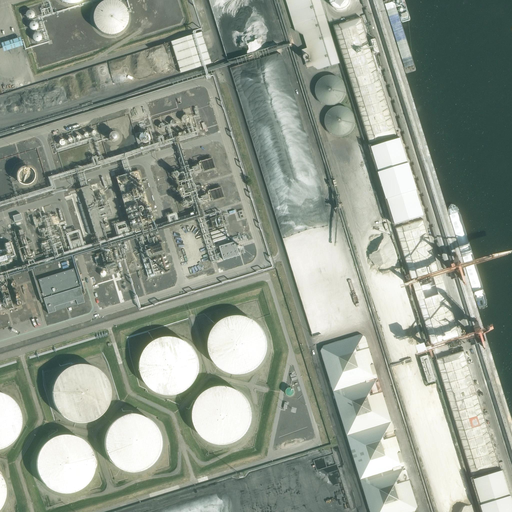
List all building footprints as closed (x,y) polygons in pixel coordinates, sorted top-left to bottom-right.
[(325,16),(320,0),(285,0),(291,19),(293,25),(295,32),(303,36),(307,49),(301,51),(307,68),(312,67),(319,71),(340,64),(325,16)] [(351,2),(351,0),(330,0),(330,2),(331,4),(331,5),(333,7),(334,8),(336,10),(337,10),(339,11),(341,11),(343,10),(345,10),(347,9),(348,7),(350,6),(350,4),(351,2)] [(129,23),(129,20),(129,17),(128,14),(127,11),(125,9),(123,7),(121,5),(118,3),(115,2),(112,2),(109,2),(106,2),(103,3),(101,5),(98,7),(96,9),(95,11),(94,14),(93,17),(93,20),(93,23),(94,26),(95,29),(97,31),(99,33),(101,35),(104,37),(107,38),(110,38),(113,38),(115,37),(118,36),(121,35),(123,33),(125,31),(127,28),(128,26),(129,23)] [(34,18),(34,16),(34,15),(34,14),(33,13),(32,12),(31,12),(29,12),(28,12),(27,13),(26,13),(26,15),(25,16),(25,17),(26,18),(27,19),(28,20),(29,20),(30,21),(31,20),(32,20),(33,19),(34,18)] [(360,17),(333,25),(369,141),(396,134),(360,17)] [(38,30),(38,28),(38,27),(37,26),(36,25),(34,25),(33,25),(31,25),(30,27),(30,28),(30,30),(30,31),(32,32),(33,33),(34,33),(36,32),(37,31),(38,30)] [(213,65),(203,33),(173,43),(182,74),(213,65)] [(41,40),(41,39),(41,38),(40,36),(39,36),(38,35),(37,35),(35,35),(34,36),(33,37),(33,39),(33,40),(34,41),(34,42),(36,43),(37,43),(38,43),(40,43),(41,42),(41,40)] [(21,40),(2,46),(4,55),(23,49),(21,40)] [(345,92),(345,89),(345,86),(344,83),(343,81),(341,78),(339,76),(337,75),(334,74),(331,73),(328,73),(326,74),(323,75),(320,76),(318,78),(317,80),(315,83),(314,86),(314,89),(314,91),(315,94),(316,97),(318,99),(320,101),(323,103),(325,104),(328,104),(331,104),(334,104),(337,103),(339,101),(341,99),(343,97),(344,94),(345,92)] [(354,122),(354,120),(354,117),(353,114),(352,112),(350,109),(348,108),(346,106),(343,105),(340,105),(337,105),(335,105),(332,106),(330,107),(328,109),(326,111),(324,114),(323,116),(323,119),(323,122),(324,125),(325,127),(326,130),(328,132),(330,133),(333,135),(336,135),(338,136),(341,135),(344,135),(346,133),(349,132),(351,130),(352,128),(353,125),(354,122)] [(149,135),(149,133),(149,132),(148,131),(147,131),(147,130),(146,129),(145,129),(143,129),(141,129),(140,130),(139,131),(138,132),(138,134),(138,135),(138,136),(138,137),(139,138),(139,139),(140,139),(141,140),(143,140),(145,140),(146,140),(148,139),(149,137),(149,136),(149,135)] [(109,142),(119,142),(118,132),(108,132),(109,142)] [(393,225),(423,217),(403,138),(372,146),(393,225)] [(213,156),(199,160),(203,174),(218,169),(213,156)] [(35,173),(35,171),(34,169),(33,167),(32,166),(30,164),(28,163),(26,163),(25,163),(23,163),(21,164),(20,165),(18,166),(17,167),(16,169),(16,171),(15,173),(16,175),(16,177),(17,178),(18,180),(20,181),(22,182),(24,182),(26,183),(27,182),(29,182),(31,181),(32,180),(33,178),(34,177),(35,175),(35,173)] [(181,173),(177,168),(173,172),(177,177),(181,173)] [(117,177),(123,199),(138,195),(132,173),(117,177)] [(223,183),(207,188),(210,198),(226,193),(223,183)] [(107,231),(94,186),(81,189),(94,235),(107,231)] [(191,202),(188,197),(182,200),(185,205),(191,202)] [(126,205),(132,228),(141,226),(135,203),(126,205)] [(75,207),(77,213),(82,212),(82,213),(85,212),(83,204),(80,205),(75,207)] [(226,209),(208,214),(212,227),(230,222),(226,209)] [(14,222),(22,220),(20,214),(12,217),(14,222)] [(421,222),(395,229),(394,230),(430,341),(431,342),(457,334),(456,331),(422,222),(421,222)] [(238,224),(228,227),(232,238),(241,235),(238,224)] [(24,225),(17,227),(18,233),(26,231),(24,225)] [(14,250),(9,234),(0,236),(0,239),(4,253),(14,250)] [(162,238),(150,242),(152,250),(164,247),(162,238)] [(235,242),(219,247),(224,261),(239,256),(235,242)] [(123,268),(117,249),(110,251),(111,257),(105,259),(107,267),(114,265),(115,270),(123,268)] [(108,272),(104,268),(99,272),(103,277),(108,272)] [(38,280),(48,314),(84,303),(74,269),(38,280)] [(0,282),(0,295),(4,309),(13,306),(5,281),(0,282)] [(273,347),(273,344),(273,341),(272,339),(271,336),(270,333),(269,330),(268,328),(266,326),(264,324),(262,322),(260,320),(257,318),(255,317),(252,316),(249,315),(246,315),(243,315),(240,315),(238,315),(235,316),(232,317),(229,318),(227,319),(225,321),(222,323),(220,325),(219,327),(217,330),(216,332),(215,335),(214,338),(213,341),(213,343),(213,346),(213,349),(214,352),(215,355),(216,357),(217,360),(219,362),(221,365),(223,367),(225,368),(227,370),(230,371),(233,372),(235,373),(238,374),(241,374),(244,374),(247,374),(250,374),(252,373),(255,372),(258,370),(260,369),(262,367),(264,365),(266,363),(268,361),(269,358),(271,356),(272,353),(272,350),(273,347)] [(320,351),(369,511),(414,511),(415,511),(418,507),(366,338),(361,335),(323,346),(320,351)] [(202,368),(202,365),(202,362),(201,359),(200,357),(199,354),(198,351),(197,349),(195,346),(193,344),(191,342),(188,341),(186,339),(183,338),(180,337),(178,336),(175,336),(172,336),(169,336),(166,336),(163,337),(160,338),(158,339),(155,341),(153,343),(151,344),(149,347),(147,349),(145,352),(144,354),(143,357),(143,360),(142,363),(142,366),(142,369),(143,371),(143,374),(144,377),(146,380),(147,382),(149,384),(151,387),(153,389),(155,390),(158,392),(161,393),(163,394),(166,395),(169,395),(172,395),(175,395),(178,395),(181,394),(184,393),(186,392),(189,390),(191,388),(193,386),(195,384),(197,382),(198,379),(200,377),(201,374),(201,371),(202,368)] [(462,350),(436,358),(472,475),(498,467),(462,350)] [(428,355),(420,358),(428,384),(436,381),(428,355)] [(111,396),(111,393),(111,390),(110,388),(110,385),(109,382),(107,379),(106,377),(104,374),(102,372),(100,370),(98,368),(95,367),(93,366),(90,365),(87,364),(84,363),(81,363),(78,363),(75,364),(73,364),(70,365),(67,367),(65,368),(62,370),(60,372),(58,374),(56,376),(55,379),(53,381),(52,384),(52,387),(51,390),(51,393),(51,396),(52,399),(52,401),(53,404),(54,407),(56,409),(58,412),(60,414),(62,416),(64,418),(67,419),(69,420),(72,421),(75,422),(78,423),(81,423),(84,423),(86,422),(89,422),(92,421),(95,419),(97,418),(100,416),(102,414),(104,412),(106,410),(107,407),(108,405),(109,402),(110,399),(111,396)] [(256,418),(256,415),(256,412),(256,409),(255,407),(254,404),(253,401),(251,399),(249,397),(248,394),(245,392),(243,391),(241,389),(238,388),(235,387),(233,386),(230,386),(227,386),(224,386),(221,386),(218,387),(216,388),(213,389),(210,390),(208,392),(206,394),(204,396),(202,398),(200,401),(199,403),(198,406),(197,408),(197,411),(197,414),(197,417),(197,420),(197,423),(198,426),(199,428),(201,431),(202,433),(204,435),(206,437),(208,439),(211,441),(213,442),(216,443),(219,444),(222,445),(224,445),(227,445),(230,445),(233,444),(236,444),(238,443),(241,441),(244,440),(246,438),(248,436),(250,434),(251,431),(253,429),(254,426),(255,424),(256,421),(256,418)] [(295,388),(287,387),(285,394),(293,395),(295,388)] [(22,423),(22,420),(22,417),(21,414),(20,411),(19,408),(18,406),(16,403),(15,401),(13,399),(10,397),(8,395),(5,393),(2,392),(0,391),(0,448),(2,448),(5,447),(8,445),(10,444),(13,442),(15,440),(17,437),(18,435),(20,432),(21,429),(21,426),(22,423)] [(163,446),(164,443),(163,440),(163,437),(162,434),(161,432),(160,429),(159,426),(157,424),(155,422),(153,420),(151,418),(148,417),(146,415),(143,414),(140,414),(138,413),(135,413),(132,413),(129,413),(126,414),(123,415),(121,416),(118,417),(116,419),(114,421),(112,423),(110,425),(108,427),(107,430),(106,432),(105,435),(104,438),(104,441),(104,444),(104,447),(105,449),(105,452),(107,455),(108,457),(109,460),(111,462),(113,464),(115,466),(118,468),(120,469),(123,470),(126,471),(128,472),(131,472),(134,472),(137,472),(140,472),(143,471),(145,470),(148,469),(150,467),(153,466),(155,464),(157,461),(159,459),(160,457),(161,454),(162,451),(163,449),(163,446)] [(95,467),(95,464),(95,461),(95,458),(94,455),(93,453),(92,450),(90,448),(89,445),(87,443),(85,441),(82,439),(80,438),(77,437),(74,436),(72,435),(69,434),(66,434),(63,434),(60,435),(57,435),(55,436),(52,438),(50,439),(47,441),(45,442),(43,445),(41,447),(40,449),(38,452),(37,454),(36,457),(36,460),(36,463),(36,466),(36,469),(37,471),(37,474),(39,477),(40,479),(42,482),(43,484),(45,486),(48,488),(50,490),(53,491),(55,492),(58,493),(61,493),(64,494),(66,494),(69,494),(72,493),(75,492),(78,491),(80,490),(83,488),(85,487),(87,485),(89,483),(91,480),(92,478),(93,475),(94,472),(95,470),(95,467)]
